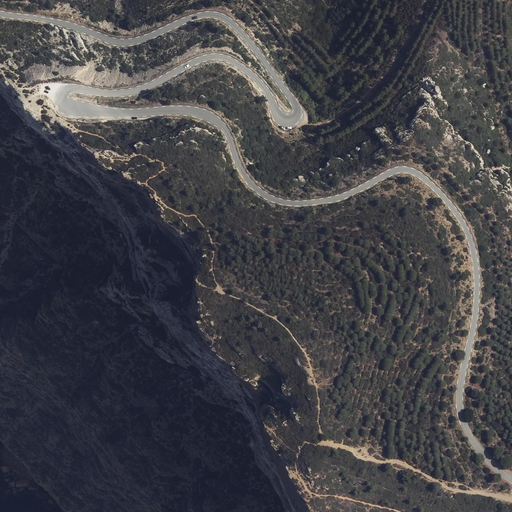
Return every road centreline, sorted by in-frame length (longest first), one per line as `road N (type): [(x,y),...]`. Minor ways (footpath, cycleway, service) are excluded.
road 1 (tertiary): [(0,13),(124,42),(217,15),(253,47),(294,103),(293,117),(277,112),(248,71),(218,56),(132,91),(67,88),(67,106),(204,113),(224,128),(249,182),(277,200),(341,196),(400,169),(426,179),(458,215),(473,255),(462,421),(511,479)]
road 2 (track): [(321,443),(396,461),(456,489),(511,498)]
